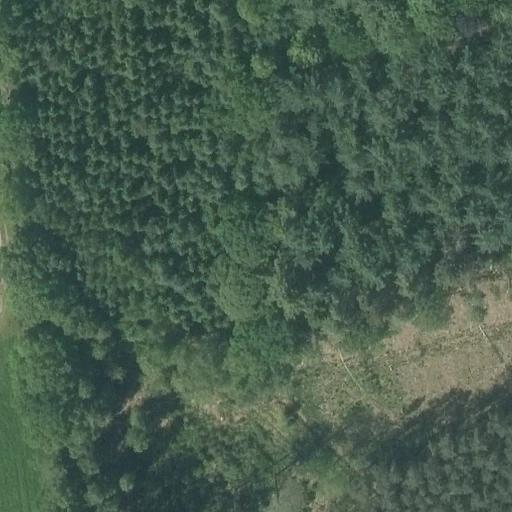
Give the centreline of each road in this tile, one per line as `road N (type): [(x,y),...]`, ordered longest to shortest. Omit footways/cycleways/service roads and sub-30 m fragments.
road 1 (track): [(10,308),(249,403),(369,511)]
road 2 (track): [(0,331),(14,290),(0,193)]
